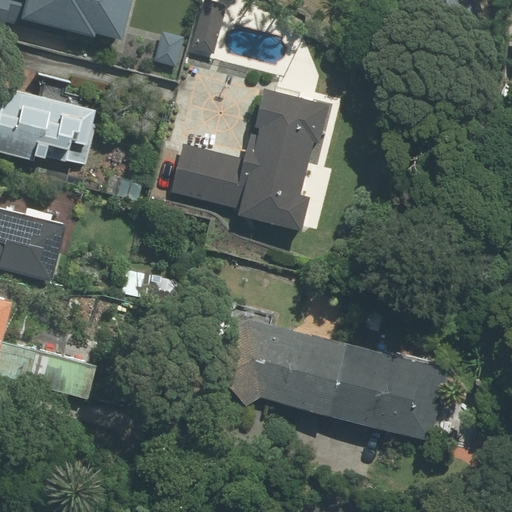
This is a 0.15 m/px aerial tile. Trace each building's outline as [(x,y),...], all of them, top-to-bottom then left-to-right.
[(4,0),(0,14),(0,17),(89,46),(104,0),(4,0)] [(206,0),(195,47),(216,52),(229,3),(216,0),(206,0)] [(432,0),(436,8),(453,0),(432,0)] [(181,66),(186,37),(161,32),(155,60),(181,66)] [(0,79),(0,142),(59,161),(78,104),(0,79)] [(187,142),(174,192),(306,225),(314,195),(306,193),(319,139),(327,141),(337,103),(267,85),(248,158),(187,142)] [(123,166),(115,189),(138,196),(145,173),(123,166)] [(0,193),(0,268),(28,277),(49,209),(0,193)] [(237,295),(209,381),(401,441),(429,356),(237,295)]
